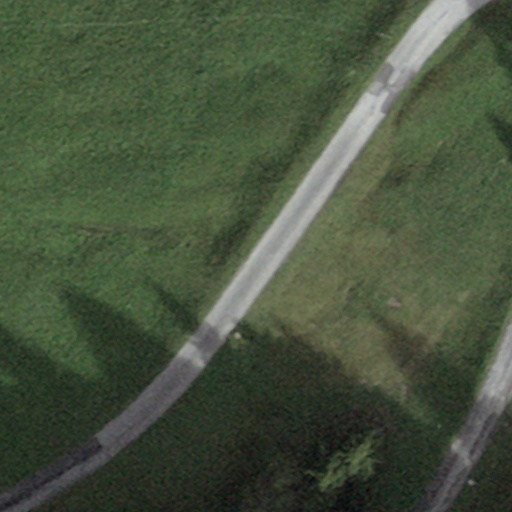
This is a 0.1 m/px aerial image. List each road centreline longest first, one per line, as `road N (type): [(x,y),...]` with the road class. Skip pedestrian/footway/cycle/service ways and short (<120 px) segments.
road 1 (track): [(0,509),(70,473),(169,397),(416,55),(474,0)]
road 2 (track): [(511,362),(496,406),(426,511)]
